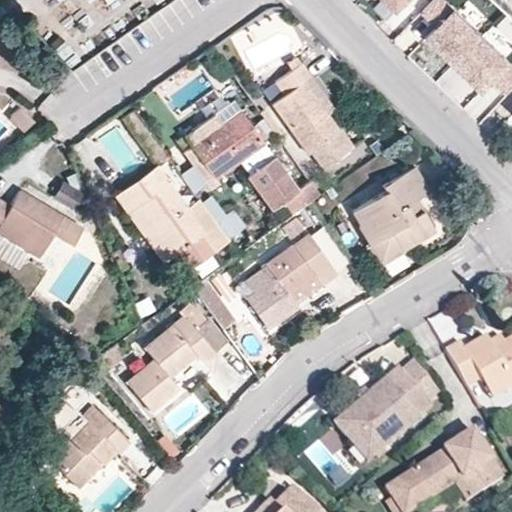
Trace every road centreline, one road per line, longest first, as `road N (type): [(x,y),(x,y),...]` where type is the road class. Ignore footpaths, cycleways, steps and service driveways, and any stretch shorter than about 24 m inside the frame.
road 1 (residential): [(511,244),(314,352),(154,511)]
road 2 (residential): [(511,206),(313,0)]
road 3 (residential): [(66,117),(241,0)]
